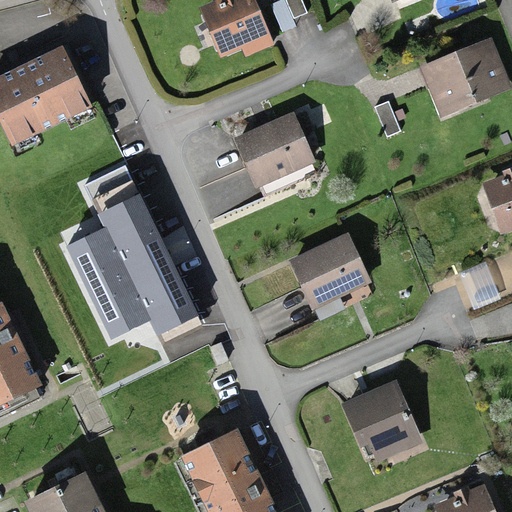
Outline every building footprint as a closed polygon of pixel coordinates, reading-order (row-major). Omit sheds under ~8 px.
[(248,0),(237,0),(203,14),(224,65),(268,48),(248,0)] [(390,0),(393,8),(415,0),(390,0)] [(93,107),(62,45),(0,75),(0,118),(14,146),(93,107)] [(489,49),(423,75),(441,122),(508,96),(489,49)] [(295,121),(238,147),(259,195),(316,170),(295,121)] [(511,179),(483,190),(500,237),(511,232),(511,179)] [(199,315),(139,193),(99,212),(106,227),(66,246),(112,339),(150,320),(158,335),(199,315)] [(346,243),(292,269),(315,316),(369,290),(346,243)] [(0,312),(0,412),(38,396),(0,312)] [(392,393),(345,413),(368,468),(415,448),(392,393)] [(267,511),(236,442),(183,466),(204,511),(267,511)] [(94,511),(82,487),(29,511),(94,511)] [(493,511),(484,492),(441,511),(493,511)]
